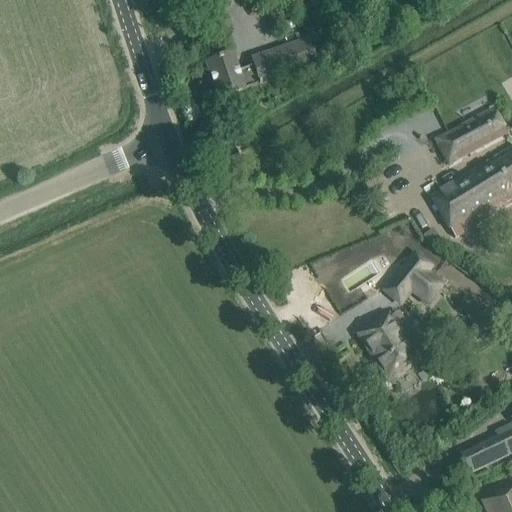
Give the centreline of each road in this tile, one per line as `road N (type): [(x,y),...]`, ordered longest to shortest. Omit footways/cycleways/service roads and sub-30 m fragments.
road 1 (unclassified): [(392,511),(242,281),(165,142)]
road 2 (unclassified): [(0,213),(165,142)]
